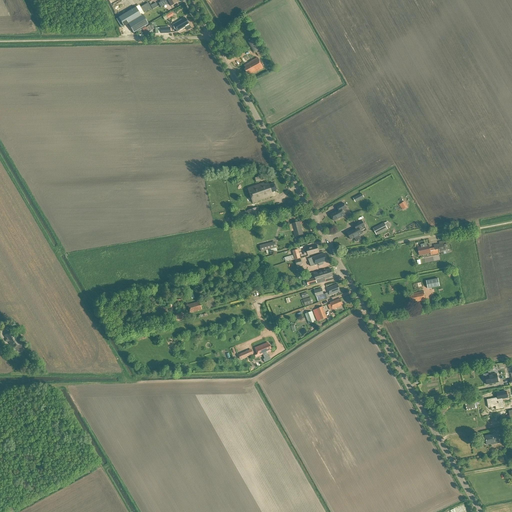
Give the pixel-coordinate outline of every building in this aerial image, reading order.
[(152,8),(148,3),(140,8),(143,13),(152,8)] [(116,20),(121,28),(128,24),(141,17),(136,8),(116,20)] [(141,17),(128,24),(133,33),(148,25),(143,16),(141,17)] [(189,25),(185,18),(172,25),(176,32),(189,25)] [(254,53),(260,50),(254,39),(248,43),(254,53)] [(249,76),(263,68),(257,58),(249,63),(244,66),(245,69),(244,70),(246,74),(247,73),(249,76)] [(271,193),(276,191),(274,184),(268,186),(268,183),(264,185),(263,183),(247,189),(252,203),(272,197),(271,193)] [(362,195),(353,199),(355,203),(364,198),(362,195)] [(402,210),(408,207),(404,202),(399,205),(402,210)] [(338,211),(330,215),(334,222),(345,216),(342,211),(347,209),(344,204),(337,208),(338,211)] [(253,219),(260,217),(257,208),(247,211),(250,220),(253,219)] [(233,222),(240,220),(248,217),(246,212),(238,215),(231,217),(233,222)] [(361,240),(359,236),(362,234),(360,229),(362,228),(365,227),(362,221),(354,225),(355,228),(356,229),(347,233),(348,236),(348,237),(349,239),(350,239),(351,240),(354,238),(357,242),(361,240)] [(293,229),(292,230),(292,232),(294,231),(295,237),(303,235),(299,222),(292,224),(293,229)] [(388,222),(385,224),(384,223),(373,229),(377,236),(388,230),(387,229),(390,227),(388,222)] [(444,242),(444,241),(439,242),(439,245),(437,245),(439,253),(440,253),(441,255),(449,253),(447,244),(446,245),(445,242),(444,242)] [(275,242),(259,246),(261,252),(276,248),(275,242)] [(431,255),(439,253),(437,245),(434,246),(434,248),(430,249),(429,245),(426,246),(425,244),(421,245),(421,247),(419,247),(420,249),(418,250),(420,256),(430,254),(431,255)] [(307,252),(304,252),(304,255),(308,255),(308,256),(319,253),(317,246),(306,249),(307,252)] [(324,254),(309,260),(311,267),(316,265),(319,264),(319,266),(323,264),(323,263),(326,261),(324,254)] [(325,279),(333,277),(331,269),(314,274),(315,278),(307,281),(308,286),(317,284),(320,283),(318,279),(324,277),(325,279)] [(438,279),(426,281),(428,289),(439,287),(438,279)] [(338,291),(340,290),(337,285),(327,289),(330,296),(339,292),(338,291)] [(316,297),(323,295),(322,289),(314,291),(316,297)] [(417,303),(426,302),(424,292),(411,295),(411,297),(410,297),(411,302),(412,302),(413,305),(417,304),(417,303)] [(288,303),(308,297),(307,293),(287,299),(288,303)] [(311,298),(303,300),(305,307),(313,305),(311,298)] [(341,305),(342,304),(340,299),(330,303),(330,305),(328,306),(330,310),(332,309),(333,310),(342,306),(341,305)] [(190,313),(201,310),(201,308),(200,304),(199,302),(188,305),(190,313)] [(317,322),(327,318),(322,307),(313,311),(317,322)] [(316,322),(312,312),(305,314),(309,325),(316,322)] [(5,330),(12,326),(9,321),(2,325),(5,330)] [(7,336),(5,337),(13,349),(15,348),(17,352),(22,349),(20,345),(21,344),(18,339),(17,340),(12,333),(10,334),(10,332),(6,335),(7,336)] [(269,350),(271,349),(269,345),(268,345),(267,343),(255,349),(257,354),(254,355),(255,358),(263,355),(264,359),(263,359),(264,363),(270,360),(269,357),(268,357),(266,353),(270,351),(269,350)] [(241,359),(253,355),(251,350),(239,355),(241,359)] [(489,376),(488,371),(483,372),(483,377),(485,376),(487,385),(498,383),(497,374),(489,376)] [(496,398),(486,400),(488,407),(491,406),(492,410),(504,407),(502,397),(506,396),(504,390),(495,393),(496,398)] [(478,408),(477,402),(467,404),(468,410),(478,408)] [(493,445),(500,444),(498,434),(485,437),(487,445),(493,444),(493,445)]
